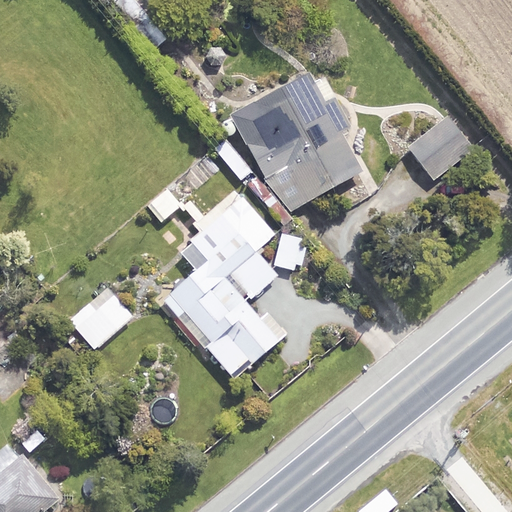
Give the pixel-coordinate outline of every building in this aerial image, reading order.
[(365,174),(313,74),(232,116),(284,216),(365,174)] [(473,152),(446,116),(403,149),(431,184),(473,152)] [(239,191),(172,249),(194,275),(162,303),(231,383),(280,340),(248,302),(275,279),(252,252),(275,232),(239,191)] [(292,270),(298,237),(281,234),(275,267),(292,270)] [(131,317),(106,288),(68,321),(93,350),(131,317)] [(41,511),(58,499),(12,440),(0,450),(0,511),(41,511)]
